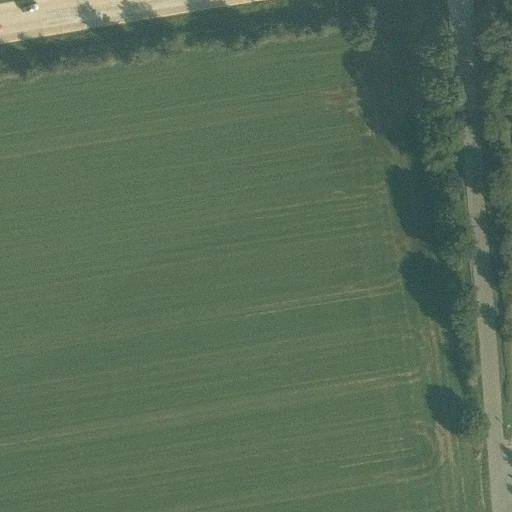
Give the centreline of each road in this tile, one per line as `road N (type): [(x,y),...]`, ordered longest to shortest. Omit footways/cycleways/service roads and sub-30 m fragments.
road 1 (track): [(459,0),(504,511)]
road 2 (motorway): [(0,22),(135,0)]
